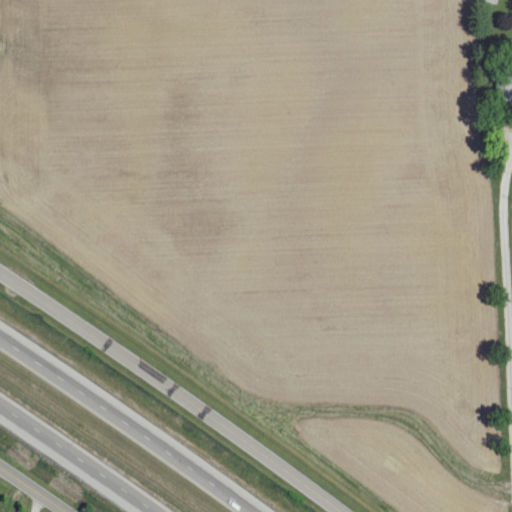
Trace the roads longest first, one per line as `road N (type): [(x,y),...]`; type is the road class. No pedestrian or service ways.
road 1 (tertiary): [(340,511),(0,272)]
road 2 (motorway): [(251,511),(0,341)]
road 3 (motorway): [(0,414),(145,511)]
